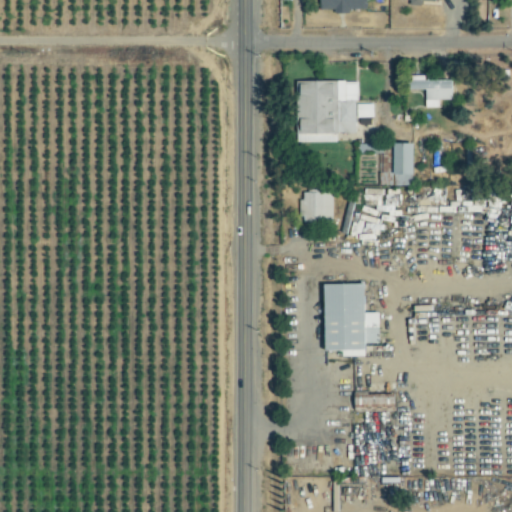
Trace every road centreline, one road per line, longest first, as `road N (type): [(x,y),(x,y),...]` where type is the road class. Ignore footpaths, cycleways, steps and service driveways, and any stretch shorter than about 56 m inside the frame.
road 1 (secondary): [(241,511),(243,0)]
road 2 (residential): [(243,42),(511,42)]
